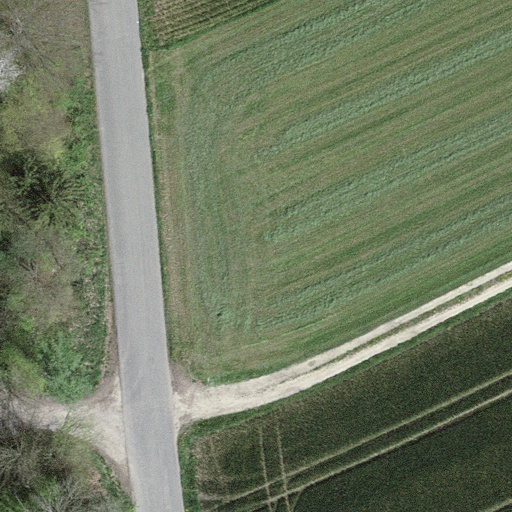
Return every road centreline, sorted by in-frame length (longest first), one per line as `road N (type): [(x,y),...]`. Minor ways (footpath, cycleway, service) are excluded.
road 1 (track): [(511,277),(255,398),(157,428),(90,426),(0,404)]
road 2 (unclassified): [(117,0),(165,511)]
